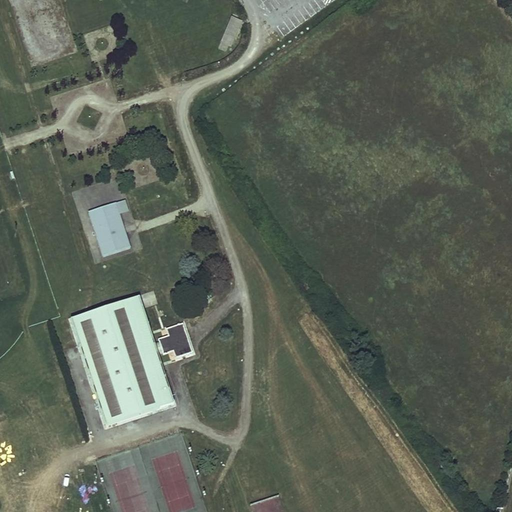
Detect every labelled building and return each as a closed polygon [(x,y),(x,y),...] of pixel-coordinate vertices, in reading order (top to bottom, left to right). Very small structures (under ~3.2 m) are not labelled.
[(221,43),(231,47),(241,23),(231,18),(221,43)] [(124,202),(116,204),(119,215),(128,212),(124,202)] [(102,257),(130,248),(124,230),(119,215),(116,204),(88,213),(102,257)] [(173,404),(138,298),(70,321),(105,427),(173,404)] [(169,337),(158,341),(163,355),(173,351),(175,358),(191,353),(182,324),(166,329),(169,337)]
